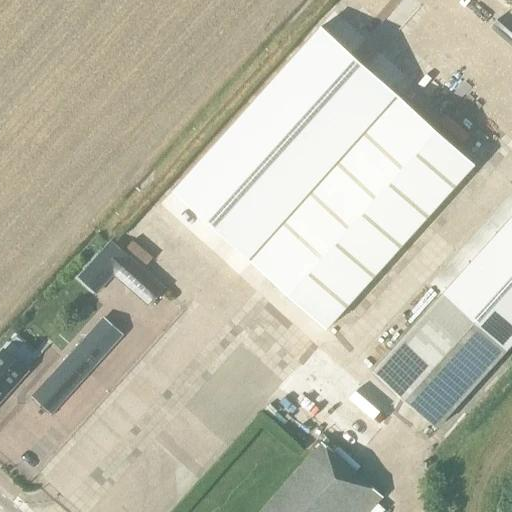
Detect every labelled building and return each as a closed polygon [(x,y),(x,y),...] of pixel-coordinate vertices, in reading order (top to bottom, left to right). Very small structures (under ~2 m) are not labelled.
[(321,26),(172,191),(251,261),(327,329),(475,164),(399,96),(321,26)] [(511,216),(442,294),(506,351),(511,344),(511,216)] [(111,241),(84,271),(102,287),(112,275),(129,257),(111,241)] [(442,294),(373,371),(436,428),(506,351),(442,294)] [(33,397),(51,413),(122,334),(104,318),(33,397)] [(0,354),(0,399),(26,370),(4,350),(0,354)] [(339,424),(260,511),(368,511),(399,477),(339,424)]
